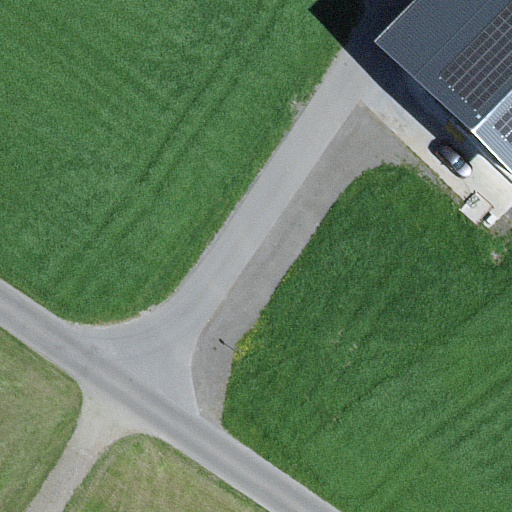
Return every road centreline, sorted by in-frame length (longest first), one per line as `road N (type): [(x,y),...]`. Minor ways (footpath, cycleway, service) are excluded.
road 1 (track): [(396,0),(46,511)]
road 2 (unclassified): [(303,511),(0,303)]
